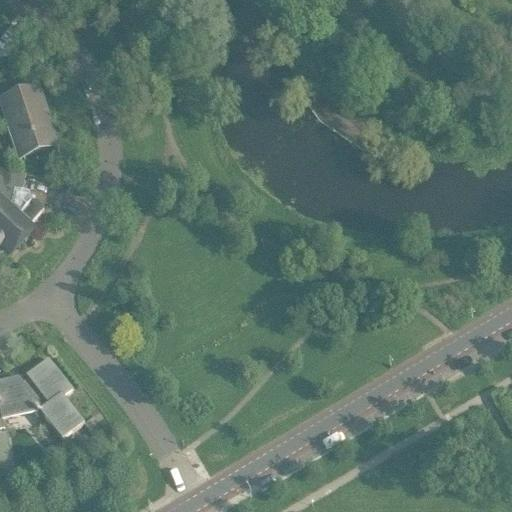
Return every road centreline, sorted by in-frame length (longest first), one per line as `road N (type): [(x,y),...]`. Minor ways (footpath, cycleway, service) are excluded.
road 1 (tertiary): [(199,504),(511,316)]
road 2 (residential): [(57,301),(104,203),(109,142),(82,66),(17,0)]
road 3 (residential): [(199,504),(57,301)]
road 4 (residential): [(402,0),(439,27),(511,49)]
